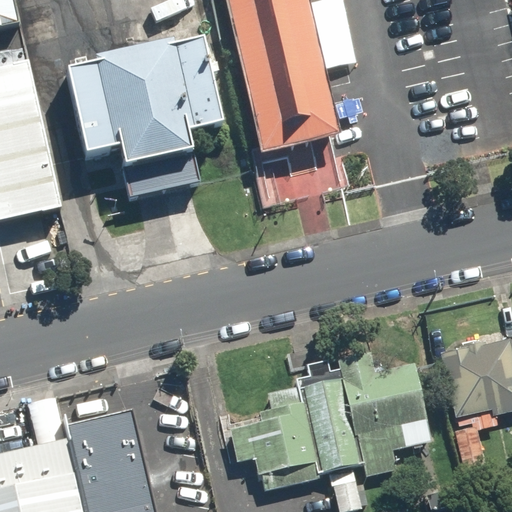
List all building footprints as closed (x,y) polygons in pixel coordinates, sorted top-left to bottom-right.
[(8,0),(0,0),(0,32),(15,30),(8,0)] [(337,141),(304,0),(222,0),(260,159),(337,141)] [(202,46),(65,76),(85,164),(116,157),(126,203),(196,188),(186,141),(221,134),(202,46)] [(0,228),(57,217),(27,69),(0,74),(0,228)] [(486,414),(488,424),(511,418),(511,341),(437,361),(453,423),(486,414)] [(357,466),(361,482),(398,474),(393,455),(405,453),(400,431),(424,426),(412,368),(372,377),(370,367),(333,375),(335,383),(264,398),(267,412),(253,415),(255,425),(225,432),(233,467),(251,464),(258,496),(316,483),(314,475),(357,466)] [(0,511),(150,511),(130,420),(66,434),(68,443),(0,458),(0,511)]
